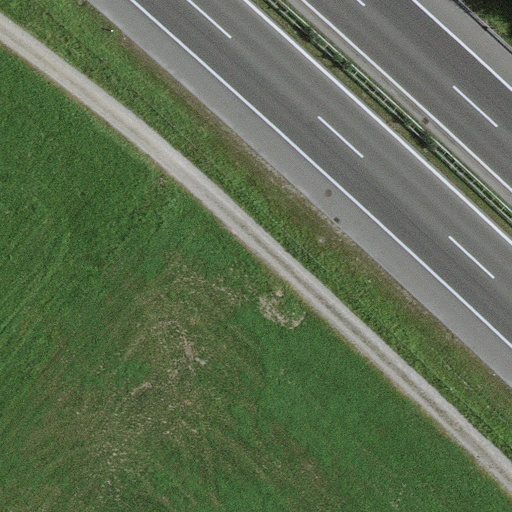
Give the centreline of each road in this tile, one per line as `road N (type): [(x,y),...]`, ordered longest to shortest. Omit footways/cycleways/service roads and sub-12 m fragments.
road 1 (track): [(0,29),(143,136),(511,492)]
road 2 (motorway): [(188,0),(511,303)]
road 3 (motorway): [(511,146),(350,0)]
